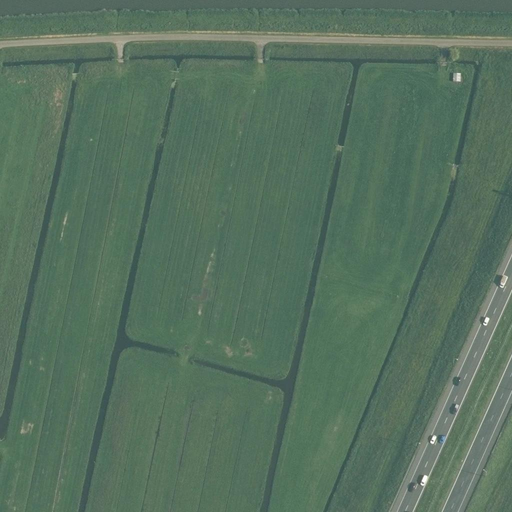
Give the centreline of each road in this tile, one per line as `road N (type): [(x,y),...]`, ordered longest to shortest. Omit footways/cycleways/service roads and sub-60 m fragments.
road 1 (unclassified): [(0,39),(246,32),(511,38)]
road 2 (motorway): [(511,263),(401,511)]
road 3 (motorway): [(446,511),(511,364)]
